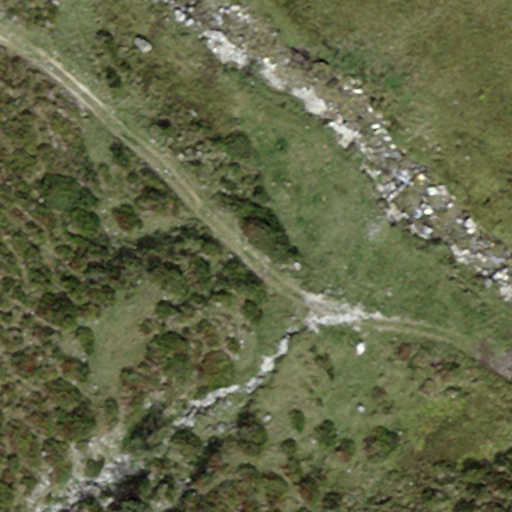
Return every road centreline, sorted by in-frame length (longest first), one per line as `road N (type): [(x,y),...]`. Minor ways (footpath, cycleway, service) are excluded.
road 1 (track): [(0,46),(59,83),(306,298)]
road 2 (track): [(511,374),(467,346),(328,311),(306,298)]
